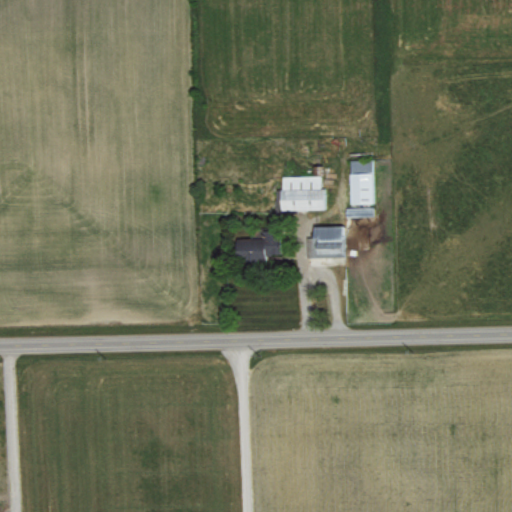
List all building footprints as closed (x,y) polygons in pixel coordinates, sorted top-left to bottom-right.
[(378,203),(377,158),(353,158),(354,203),(378,203)] [(329,208),(329,186),(325,186),(324,174),(285,175),(286,188),(278,188),(279,210),(329,208)] [(377,216),(377,206),(349,206),(349,216),(377,216)] [(310,236),(311,264),(327,264),(327,256),(352,255),(350,224),(318,225),(319,236),(310,236)] [(284,228),(268,229),(268,236),(243,237),(244,260),(271,259),(270,253),(284,253),(284,228)]
